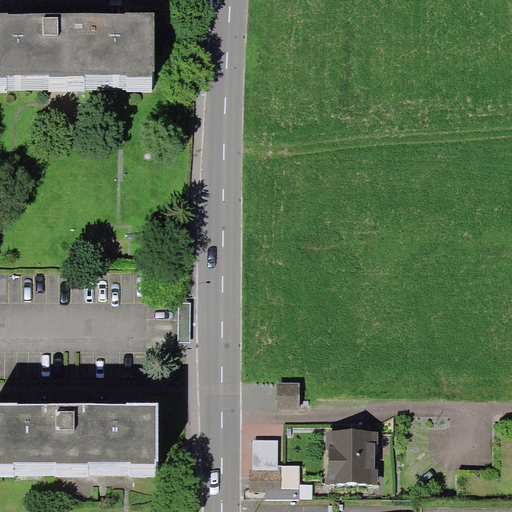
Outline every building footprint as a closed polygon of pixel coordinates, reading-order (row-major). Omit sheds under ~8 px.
[(9,12),(0,12),(0,77),(7,78),(7,75),(48,75),(48,76),(85,77),(85,74),(126,74),(126,77),(152,77),(152,71),(154,71),(155,13),(126,12),(126,14),(9,14),(9,12)] [(178,302),(178,342),(190,342),(191,302),(178,302)] [(300,383),(277,383),(277,410),(300,410),(300,383)] [(18,402),(0,401),(0,463),(13,463),(13,461),(56,461),(56,463),(88,463),(88,461),(130,461),(130,464),(156,464),(156,459),(159,459),(159,402),(128,402),(128,404),(18,404),(18,402)] [(378,431),(326,431),(326,449),(330,449),(329,477),(327,477),(326,484),(378,484),(378,469),(375,469),(375,444),(378,444),(378,431)] [(278,440),(253,440),(253,469),(253,470),(278,470),(278,465),(278,440)] [(282,465),(278,465),(278,470),(253,470),(253,469),(249,469),(249,492),(265,492),(265,500),(300,501),(300,499),(312,499),(312,485),(299,485),(300,466),(282,466),(282,465)]
